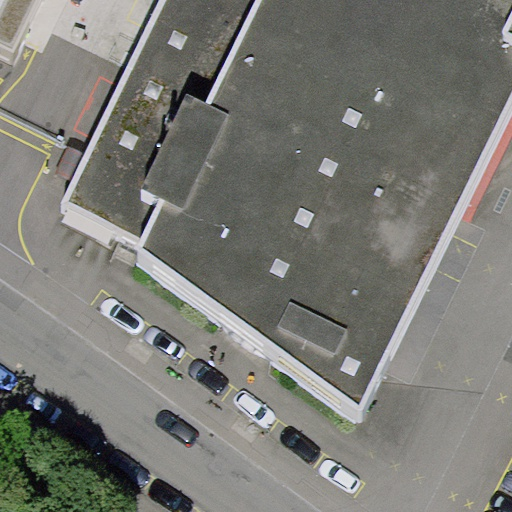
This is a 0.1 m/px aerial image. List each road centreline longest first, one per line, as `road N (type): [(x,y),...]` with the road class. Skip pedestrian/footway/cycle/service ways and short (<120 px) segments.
road 1 (tertiary): [(0,320),(269,511)]
road 2 (unknown): [(424,511),(511,386)]
